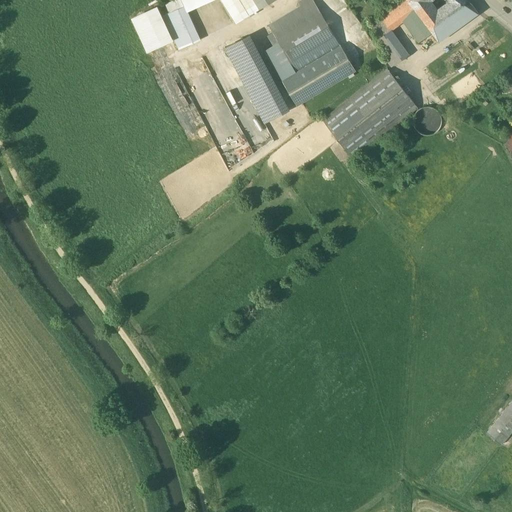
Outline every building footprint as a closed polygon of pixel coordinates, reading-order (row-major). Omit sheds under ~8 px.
[(179,49),(200,39),(187,13),(180,0),(172,0),(146,12),(146,13),(162,45),(174,40),(179,49)] [(180,0),(187,13),(212,0),(180,0)] [(258,9),(253,0),(220,0),(234,23),(258,9)] [(254,0),(259,8),(273,0),(254,0)] [(298,105),(356,70),(345,52),(322,13),(313,0),(311,0),(301,7),(270,25),(280,42),(265,50),(298,105)] [(405,0),(403,0),(399,3),(410,17),(416,26),(423,22),(405,0)] [(405,0),(423,22),(436,13),(427,2),(425,0),(405,0)] [(454,0),(450,3),(436,13),(423,22),(431,33),(453,17),(465,9),(472,4),(466,0),(454,0)] [(410,17),(399,3),(382,16),(385,19),(392,30),(410,17)] [(465,9),(453,17),(460,27),(471,18),(465,9)] [(144,54),(162,45),(146,13),(128,21),(144,54)] [(453,17),(431,33),(438,41),(460,27),(453,17)] [(380,38),(392,30),(385,19),(373,27),(380,38)] [(431,33),(423,22),(416,26),(425,37),(431,33)] [(410,55),(392,30),(380,38),(379,40),(395,65),(410,55)] [(264,123),(290,109),(251,35),(225,48),(264,123)] [(387,69),(322,120),(352,158),(418,107),(387,69)] [(511,401),(485,434),(499,446),(511,430),(511,401)]
